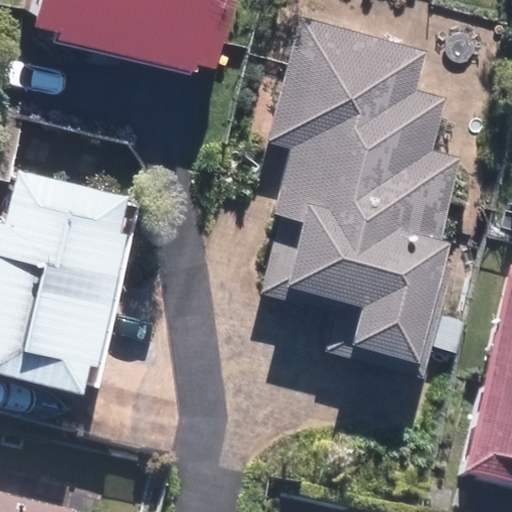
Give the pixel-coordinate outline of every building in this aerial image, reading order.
[(188,74),(206,53),(218,0),(14,0),(7,33),(188,74)] [(420,351),(441,357),(451,321),(430,315),(445,256),(415,248),(437,160),(407,153),(422,97),(389,89),(400,45),(286,16),(255,138),(274,143),(256,214),(279,220),(261,292),(332,310),(323,348),(415,372),(420,351)] [(114,201),(0,172),(0,384),(64,401),(114,201)] [(511,278),(494,274),(438,484),(511,503),(511,278)] [(44,511),(0,500),(0,511),(44,511)]
